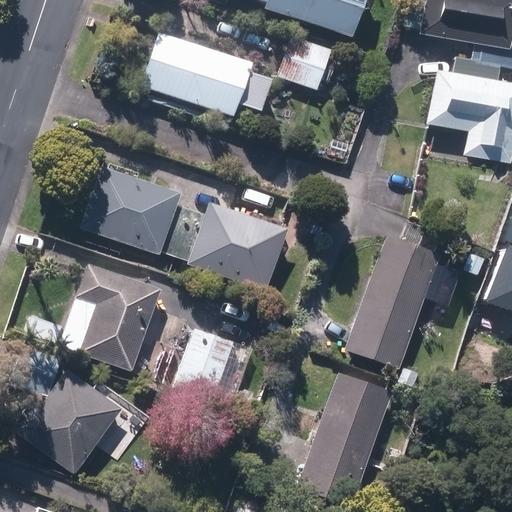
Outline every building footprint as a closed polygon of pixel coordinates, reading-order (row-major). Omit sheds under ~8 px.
[(221,0),(227,2),(227,0),(247,0),(262,5),(259,13),(343,43),(358,0),(221,0)] [(511,0),(430,0),(424,33),(509,48),(511,31),(511,0)] [(153,38),(135,89),(225,121),(243,69),(153,38)] [(326,53),(286,39),(272,80),(313,94),(326,53)] [(511,151),(511,84),(437,70),(427,122),(471,130),(467,151),(510,160),(511,151)] [(96,172),(76,232),(153,258),(155,253),(182,262),(180,267),(258,294),(279,235),(200,208),(196,218),(169,209),(172,198),(96,172)] [(431,259),(378,241),(341,350),(394,368),(431,259)] [(511,246),(507,244),(486,301),(511,311),(511,246)] [(153,293),(81,269),(71,299),(92,306),(76,354),(127,371),(153,293)] [(246,352),(190,334),(173,388),(229,406),(246,352)] [(29,405),(9,434),(69,475),(112,414),(59,377),(36,410),(29,405)] [(331,380),(294,489),(346,507),(384,397),(331,380)]
